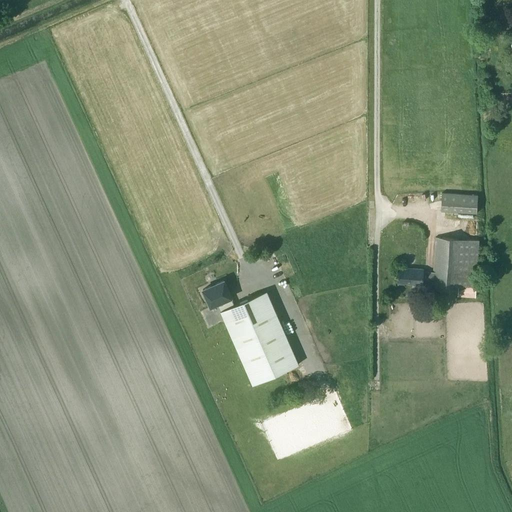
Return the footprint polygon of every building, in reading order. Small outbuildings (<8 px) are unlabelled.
[(499,101),(511,101),(511,92),(499,92),(499,101)] [(440,211),(476,213),(477,194),(441,192),(440,211)] [(475,297),(475,286),(478,240),(435,238),(433,272),(423,271),(424,269),(412,269),(411,269),(399,269),(398,284),(423,285),(423,284),(434,284),(434,290),(452,291),(453,285),(458,285),(458,296),(475,297)] [(274,259),(280,277),(293,273),(287,254),(274,259)] [(218,304),(253,384),(299,364),(267,291),(234,305),(231,298),(232,297),(224,280),(203,289),(204,291),(202,292),(205,299),(207,298),(211,307),(218,304)]
